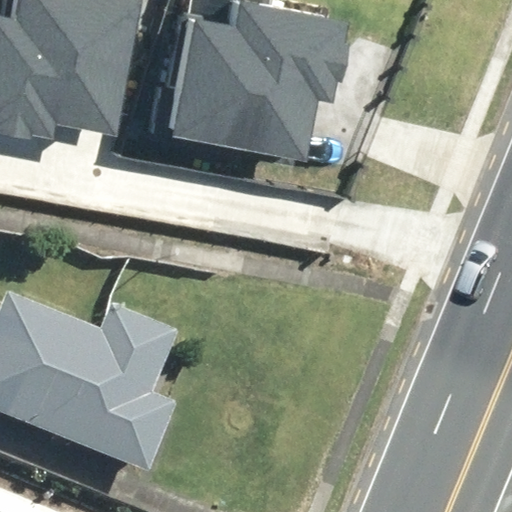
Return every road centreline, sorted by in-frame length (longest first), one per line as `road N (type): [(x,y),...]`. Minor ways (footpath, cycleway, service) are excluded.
road 1 (residential): [(511,255),(0,136)]
road 2 (secondary): [(511,289),(413,511)]
